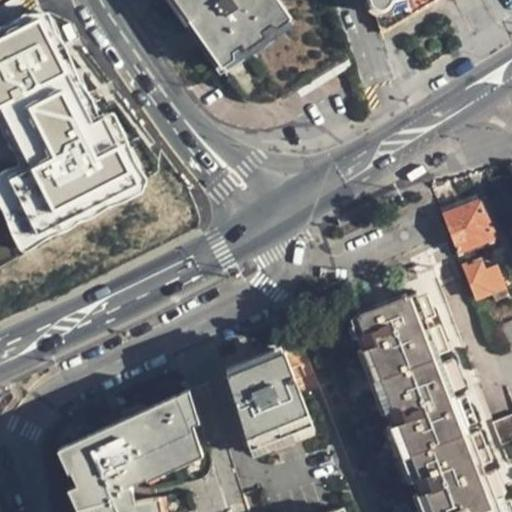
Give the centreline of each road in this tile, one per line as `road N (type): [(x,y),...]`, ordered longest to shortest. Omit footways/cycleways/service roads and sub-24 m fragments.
road 1 (residential): [(276,217),(281,268),(266,286),(80,375),(43,401),(23,427),(20,450),(34,511)]
road 2 (primary): [(0,357),(276,217)]
road 3 (unclassified): [(99,0),(197,139),(276,217)]
road 4 (primary): [(276,217),(491,81)]
road 5 (unknown): [(402,138),(349,0)]
